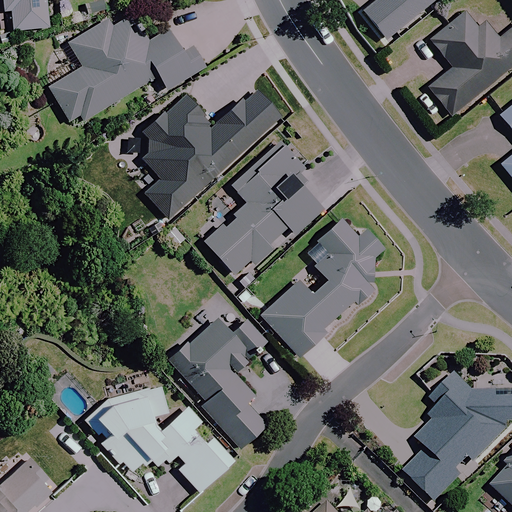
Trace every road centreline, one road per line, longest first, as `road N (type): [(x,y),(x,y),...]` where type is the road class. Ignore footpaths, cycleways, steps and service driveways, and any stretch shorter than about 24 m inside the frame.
road 1 (residential): [(254,511),(331,399),(480,259)]
road 2 (tertiary): [(480,259),(393,161),(282,0)]
